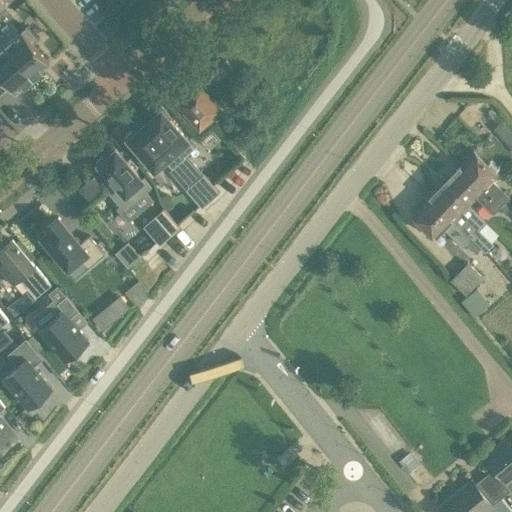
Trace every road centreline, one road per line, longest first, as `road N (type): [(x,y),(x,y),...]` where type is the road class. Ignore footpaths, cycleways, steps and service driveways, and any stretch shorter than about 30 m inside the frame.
road 1 (secondary): [(41,511),(442,0)]
road 2 (unclassified): [(0,501),(367,21),(373,0)]
road 3 (unclassified): [(237,316),(480,0)]
road 4 (unclassified): [(93,511),(237,316)]
road 5 (unclassified): [(237,316),(356,464)]
road 6 (tertiary): [(0,187),(124,79)]
road 7 (tertiary): [(124,79),(216,0)]
